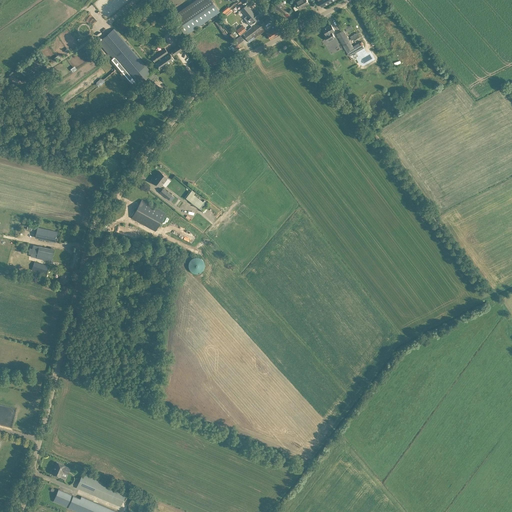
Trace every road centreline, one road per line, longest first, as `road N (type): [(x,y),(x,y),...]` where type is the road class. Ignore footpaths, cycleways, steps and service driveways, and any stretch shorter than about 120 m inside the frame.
road 1 (unclassified): [(18,511),(93,224),(202,85),(289,32)]
road 2 (track): [(289,32),(399,162),(493,295)]
